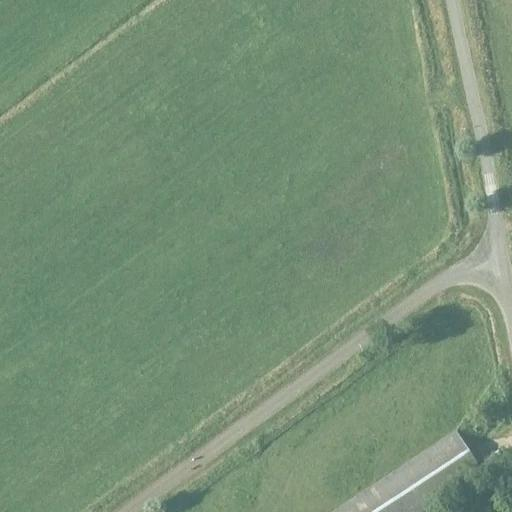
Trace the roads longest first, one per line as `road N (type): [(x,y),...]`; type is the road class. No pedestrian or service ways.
road 1 (unclassified): [(125,511),(429,289),(500,267)]
road 2 (tertiary): [(500,267),(448,0)]
